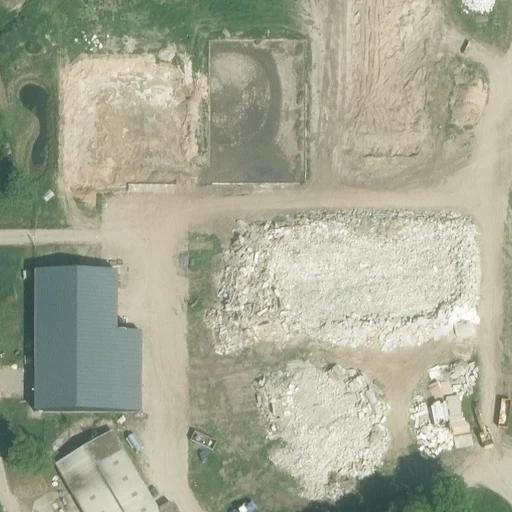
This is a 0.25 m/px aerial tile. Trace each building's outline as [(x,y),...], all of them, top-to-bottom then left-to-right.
[(358,0),(358,144),(427,144),(427,0),(358,0)] [(210,38),(211,183),(311,182),(310,38),(210,38)] [(181,73),(78,72),(77,183),(180,184),(181,73)] [(359,270),(357,404),(426,405),(427,271),(359,270)] [(116,272),(35,272),(35,412),(115,413),(116,272)] [(181,511),(177,502),(161,510),(122,432),(64,461),(89,511),(181,511)]
